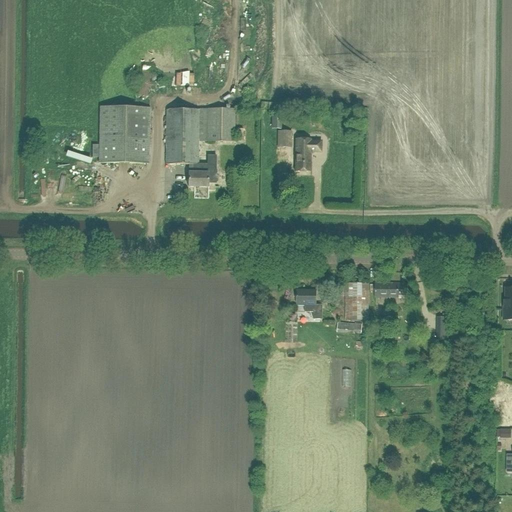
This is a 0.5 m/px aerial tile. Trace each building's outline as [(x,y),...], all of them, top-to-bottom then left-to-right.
[(150,108),(100,107),(98,163),(149,165),(150,108)] [(198,164),(199,110),(166,110),(165,165),(194,165),(193,173),(188,173),(188,187),(207,188),(207,183),(215,184),(217,182),(217,175),(215,173),(215,156),(207,156),(207,165),(198,164)] [(234,110),(208,110),(208,142),(234,142),(234,110)] [(316,116),(304,116),(303,125),(316,125),(316,116)] [(292,132),(278,132),(277,148),(291,149),(292,132)] [(310,140),(295,140),(295,172),(309,173),(310,153),(320,153),(321,142),(310,142),(310,140)] [(368,284),(346,284),(345,321),(367,321),(368,284)] [(407,285),(376,284),(375,298),(398,298),(398,296),(406,296),(407,285)] [(316,292),(297,292),(297,305),(305,305),(305,313),(313,313),(313,320),(322,320),(322,307),(316,307),(316,292)] [(391,307),(377,307),(376,329),(391,329),(391,307)] [(437,318),(437,330),(449,330),(449,318),(437,318)] [(362,325),(337,323),(337,333),(361,335),(362,325)] [(511,431),(500,431),(500,439),(511,439),(511,431)]
